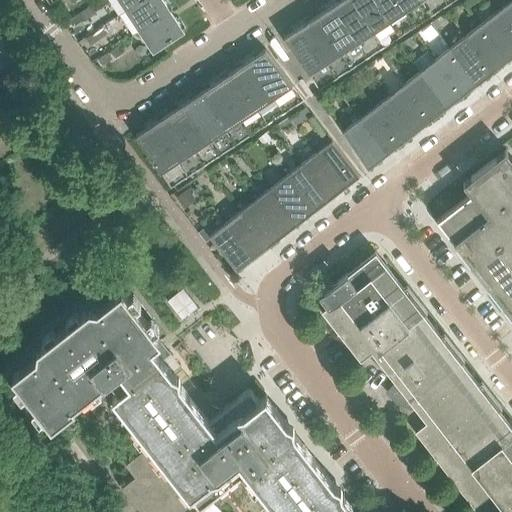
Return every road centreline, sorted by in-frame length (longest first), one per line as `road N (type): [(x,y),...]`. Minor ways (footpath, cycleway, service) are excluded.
road 1 (residential): [(415,511),(270,314),(279,277),(374,204)]
road 2 (residential): [(231,34),(152,86),(112,98),(80,82),(17,0)]
road 3 (residential): [(511,383),(374,204)]
road 4 (residential): [(374,204),(511,98)]
